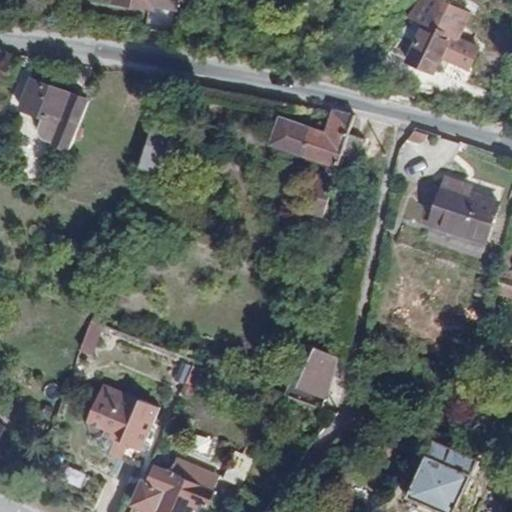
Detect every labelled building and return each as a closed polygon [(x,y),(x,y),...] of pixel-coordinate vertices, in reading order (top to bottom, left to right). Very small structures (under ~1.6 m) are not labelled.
[(113,0),(155,8),(151,27),(174,31),(179,0),(113,0)] [(422,18),(426,8),(421,5),(416,15),(422,18)] [(468,68),(477,48),(426,25),(410,61),(435,72),(443,56),(468,68)] [(50,140),(70,148),(88,99),(30,77),(19,106),(58,121),(50,140)] [(324,213),(340,159),(348,134),(353,115),(333,111),(327,132),(300,125),(299,127),(279,120),(272,142),(327,161),(324,171),(321,170),(318,177),(315,176),(306,208),(324,213)] [(177,126),(154,119),(139,166),(163,173),(177,126)] [(363,138),(348,134),(340,159),(356,164),(363,138)] [(431,222),(486,240),(499,200),(462,188),(463,182),(445,177),(431,222)] [(103,324),(91,320),(81,349),(94,353),(103,324)] [(311,353),(314,354),(316,347),(309,344),(306,351),(311,353)] [(316,347),(314,354),(304,386),(326,395),(337,355),(316,347)] [(304,386),(314,354),(311,353),(299,384),(304,386)] [(398,393),(427,399),(435,365),(405,357),(398,393)] [(201,368),(191,364),(179,393),(191,397),(201,368)] [(98,440),(104,453),(122,460),(126,446),(142,451),(159,408),(126,395),(120,399),(117,391),(102,385),(87,424),(93,439),(98,440)] [(405,503),(424,511),(454,511),(478,459),(434,439),(405,503)] [(126,446),(122,460),(136,465),(142,451),(126,446)] [(225,477),(240,484),(252,458),(237,451),(225,477)] [(169,472),(213,490),(220,475),(176,457),(169,472)] [(213,490),(169,472),(150,464),(134,503),(154,511),(156,508),(165,511),(190,511),(195,501),(206,506),(213,490)]
